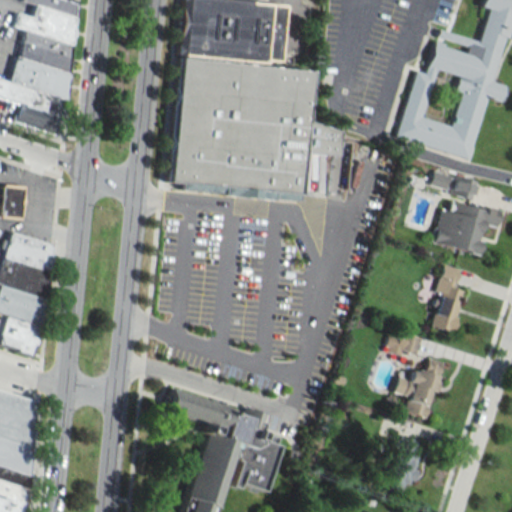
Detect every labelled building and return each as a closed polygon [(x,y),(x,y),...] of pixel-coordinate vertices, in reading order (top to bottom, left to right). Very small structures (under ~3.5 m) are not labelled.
[(20,0),(28,5),(28,15),(10,14),(9,25),(14,28),(11,78),(0,77),(0,96),(14,97),(12,126),(48,129),(49,109),(33,108),(24,102),(29,95),(65,97),(70,3),(66,0),(20,0)] [(272,58),(259,57),(258,60),(170,52),(175,0),(246,0),(277,3),(272,58)] [(391,133),(463,155),(482,94),(496,98),(500,84),(486,80),(500,36),(504,37),(510,16),(511,16),(511,0),(477,0),(476,4),(484,6),(474,39),(434,27),(420,71),(411,68),(391,133)] [(291,198),(296,150),(308,152),(327,154),(330,129),(299,120),(304,68),(172,55),(159,180),(174,182),(174,187),(215,191),(215,193),(265,198),(265,196),(291,198)] [(440,188),(444,176),(431,171),(427,183),(440,188)] [(473,181),(451,174),(445,193),(467,200),(473,181)] [(0,216),(16,218),(19,186),(0,184),(0,216)] [(436,208),(427,243),(472,255),(480,225),(493,228),(497,211),(449,199),(446,211),(436,208)] [(54,245),(5,232),(0,250),(0,313),(2,314),(0,324),(0,348),(27,355),(54,245)] [(425,326),(450,332),(460,290),(452,288),(456,269),(439,265),(425,326)] [(394,337),(385,334),(381,348),(411,358),(417,338),(396,330),(394,337)] [(400,412),(425,418),(439,361),(424,357),(420,372),(407,369),(405,379),(393,376),(389,393),(403,397),(400,412)] [(28,399),(0,391),(0,511),(19,511),(28,480),(28,399)] [(176,511),(179,511),(208,511),(220,475),(228,477),(226,483),(231,485),(233,480),(256,488),(270,445),(265,444),(268,437),(239,427),(243,417),(225,412),(217,438),(204,433),(206,427),(198,425),(195,433),(199,434),(175,509),(176,511)] [(385,440),(378,492),(398,495),(399,484),(410,486),(416,438),(395,436),(394,442),(385,440)]
